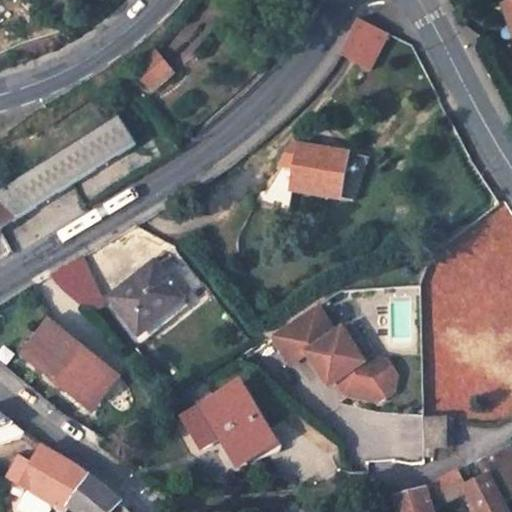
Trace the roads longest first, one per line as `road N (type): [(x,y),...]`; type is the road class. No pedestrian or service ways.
road 1 (unclassified): [(342,0),(313,51),(258,112),(184,169),(0,284)]
road 2 (track): [(329,493),(205,500),(131,492)]
road 3 (unclassified): [(0,389),(151,511)]
road 4 (residential): [(329,493),(385,485),(511,430)]
road 5 (unclassified): [(511,169),(417,0)]
road 6 (secondary): [(158,0),(93,57),(0,94)]
